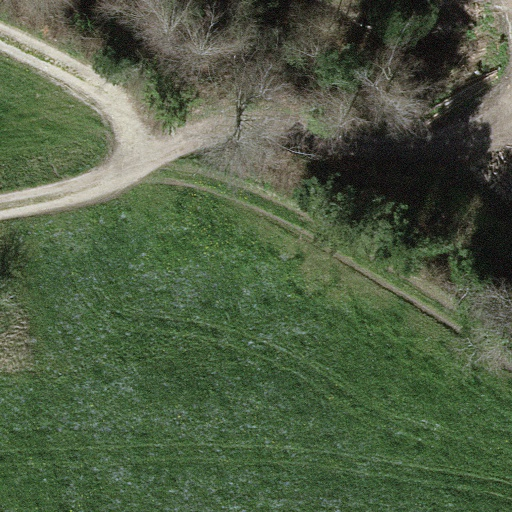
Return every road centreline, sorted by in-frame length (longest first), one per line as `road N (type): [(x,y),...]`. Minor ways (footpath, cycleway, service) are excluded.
road 1 (track): [(0,204),(125,174),(167,156),(175,137),(299,134),(376,145),(497,138),(511,128)]
road 2 (track): [(0,33),(163,111),(175,137)]
